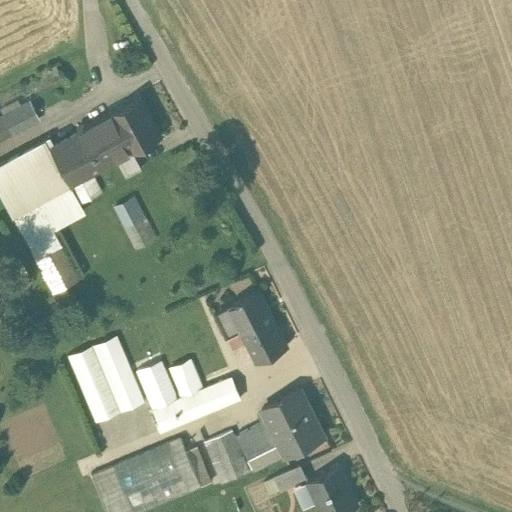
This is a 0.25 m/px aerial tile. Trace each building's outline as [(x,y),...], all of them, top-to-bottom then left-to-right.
[(161,134),(141,97),(112,112),(112,113),(86,127),(97,148),(97,149),(114,140),(112,135),(121,130),(132,150),(132,149),(161,134)] [(28,101),(2,115),(11,133),(37,119),(28,101)] [(0,138),(11,133),(2,115),(0,115),(0,138)] [(86,127),(51,146),(62,167),(97,148),(86,127)] [(62,167),(4,198),(13,214),(40,200),(68,185),(94,171),(119,158),(133,151),(132,149),(132,150),(121,130),(112,135),(114,140),(97,149),(97,148),(62,167)] [(47,139),(0,163),(0,189),(4,198),(62,167),(51,146),(47,139)] [(133,151),(119,158),(128,174),(142,167),(133,151)] [(68,185),(77,202),(103,189),(94,171),(68,185)] [(137,192),(113,203),(133,244),(156,233),(137,192)] [(80,278),(40,200),(13,214),(51,293),(80,278)] [(259,289),(229,304),(241,330),(257,360),(282,347),(282,348),(287,345),(259,289)] [(241,330),(229,304),(213,312),(226,337),(241,330)] [(177,398),(145,322),(120,332),(151,408),(172,400),(177,398)] [(143,400),(116,334),(66,354),(93,420),(143,400)] [(204,386),(191,356),(167,366),(180,397),(204,386)] [(231,375),(204,386),(213,408),(240,397),(231,375)] [(177,398),(172,400),(151,408),(161,430),(213,408),(204,386),(180,397),(177,398)] [(267,418),(285,454),(324,434),(301,388),(261,407),(267,418)] [(267,418),(236,434),(254,469),(285,454),(267,418)] [(232,429),(205,440),(221,482),(249,471),(232,429)] [(180,435),(90,472),(107,511),(136,511),(202,485),(180,435)] [(300,463),(274,475),(280,488),(306,476),(300,463)] [(340,465),(308,481),(322,511),(338,511),(358,503),(350,486),(348,486),(339,467),(341,467),(340,465)]
